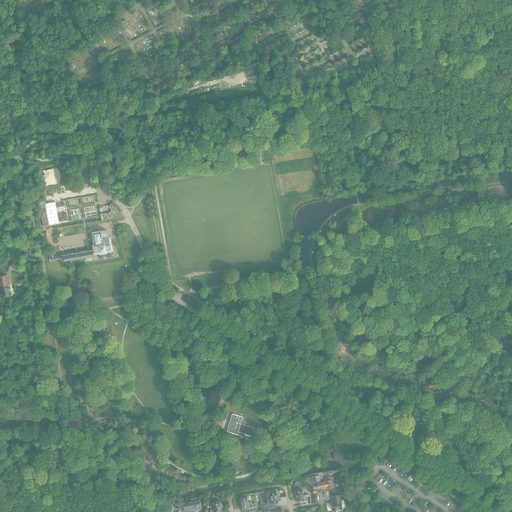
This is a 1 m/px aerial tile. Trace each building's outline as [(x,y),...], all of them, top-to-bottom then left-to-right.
[(38,0),(30,6),(32,11),(33,11),(36,15),(46,8),(46,7),(41,0),(38,0)] [(46,187),(56,186),(55,171),(44,172),(46,187)] [(45,207),(39,208),(43,226),(48,225),(50,225),(59,223),(55,202),(44,203),(45,207)] [(106,213),(100,214),(102,220),(115,218),(118,212),(111,204),(108,206),(111,209),(109,213),(106,213)] [(59,221),(67,220),(67,212),(58,212),(59,221)] [(51,247),(49,247),(49,248),(51,260),(62,258),(62,262),(66,261),(67,265),(71,264),(71,260),(86,258),(86,261),(91,260),(90,257),(94,256),(94,255),(93,252),(99,251),(100,252),(105,252),(105,251),(105,250),(106,250),(110,249),(108,238),(108,237),(107,230),(96,232),(91,232),(94,245),(92,245),(92,250),(90,250),(78,253),(68,254),(65,255),(60,256),(53,257),(52,247),(51,247)] [(6,275),(0,275),(0,292),(1,297),(1,296),(9,294),(9,295),(8,286),(7,285),(8,285),(6,275)] [(227,431),(254,440),(257,431),(254,431),(254,428),(245,425),(246,422),(242,420),(243,417),(232,413),(232,414),(233,414),(230,422),(229,424),(230,425),(228,431),(227,431)] [(326,487),(325,481),(316,482),(315,476),(311,477),(313,485),(317,484),(317,489),(326,487)] [(334,487),(332,479),(331,476),(327,477),(328,480),(325,480),(325,481),(326,487),(326,489),(334,487)] [(303,495),(302,489),(300,489),(300,488),(296,489),(296,490),(295,490),(295,493),(295,497),(296,497),(297,501),(300,501),(300,505),(311,503),(309,494),(303,495)] [(278,502),(278,498),(279,497),(278,493),(277,494),(276,491),(275,491),(275,490),(271,491),(271,492),(270,492),(271,499),(267,499),(269,508),(275,507),(277,507),(276,502),(278,502)] [(333,501),(330,502),(331,505),(331,507),(331,509),(332,511),(343,509),(340,495),(332,496),(333,501)] [(241,500),(240,500),(240,504),(241,504),(242,508),(245,508),(245,511),(249,511),(253,511),(257,510),(256,503),(252,503),(252,502),(248,503),(247,496),(246,497),(246,496),(242,496),(242,497),(240,498),(241,500)] [(201,508),(200,502),(201,502),(200,501),(199,497),(192,499),(193,501),(189,502),(188,502),(189,502),(183,503),(184,511),(195,510),(194,509),(197,508),(197,509),(201,508)] [(221,511),(221,508),(222,508),(221,504),(220,504),(220,501),(218,502),(218,501),(214,501),(214,502),(213,503),(214,509),(211,510),(211,511),(221,511)]
